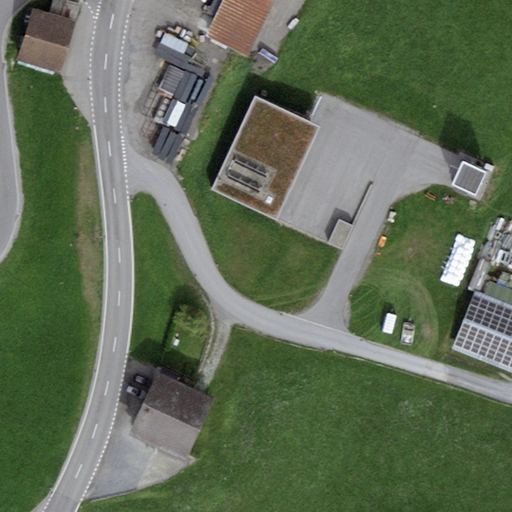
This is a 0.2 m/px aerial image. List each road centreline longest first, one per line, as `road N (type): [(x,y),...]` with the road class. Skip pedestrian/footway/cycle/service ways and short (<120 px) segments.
road 1 (secondary): [(117,0),(105,76),(124,262),(119,364),(102,423),(60,511)]
road 2 (track): [(511,393),(326,343),(211,300),(153,171),(112,142)]
